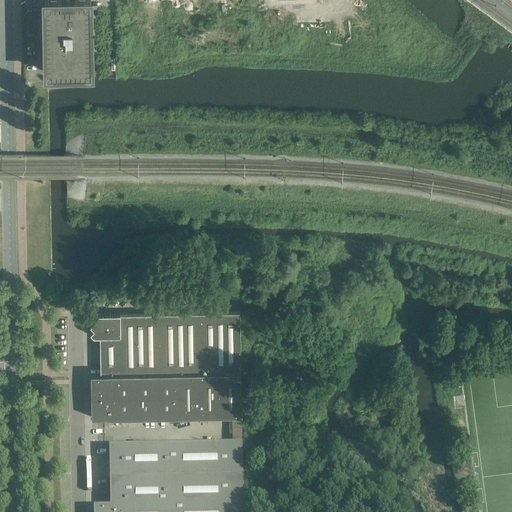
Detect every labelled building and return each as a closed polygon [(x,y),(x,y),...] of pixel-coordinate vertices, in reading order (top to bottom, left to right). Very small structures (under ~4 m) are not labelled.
[(92,72),(90,0),(74,0),(75,1),(71,1),(70,0),(66,0),(66,1),(62,1),(61,0),(45,0),(47,73),(92,72)] [(100,351),(100,354),(101,374),(241,372),(240,311),(94,314),(90,318),(94,321),(91,325),(94,329),(91,332),(94,336),(98,332),(100,332),(100,340),(101,351),(100,351)] [(241,372),(101,374),(92,374),(91,374),(92,418),(93,418),(229,415),(242,415),(241,372)] [(230,446),(242,446),(242,415),(229,415),(230,446)] [(243,511),(242,446),(230,446),(109,448),(111,508),(94,509),(94,511),(243,511)]
